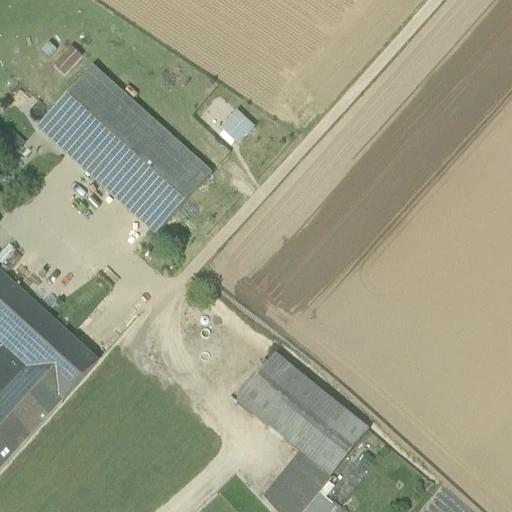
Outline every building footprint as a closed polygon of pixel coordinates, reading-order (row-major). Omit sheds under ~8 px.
[(19,81),(27,88),(62,53),(55,46),(19,81)] [(53,68),(64,78),(81,59),(70,49),(53,68)] [(210,180),(91,72),(38,131),(156,239),(210,180)] [(21,144),(6,131),(0,137),(0,151),(8,159),(21,144)] [(0,272),(5,275),(7,270),(12,272),(18,259),(4,252),(0,261),(0,272)] [(0,474),(97,367),(0,278),(0,348),(3,351),(0,353),(0,474)] [(265,505),(270,511),(305,511),(367,436),(274,360),(236,407),(302,460),(265,505)]
